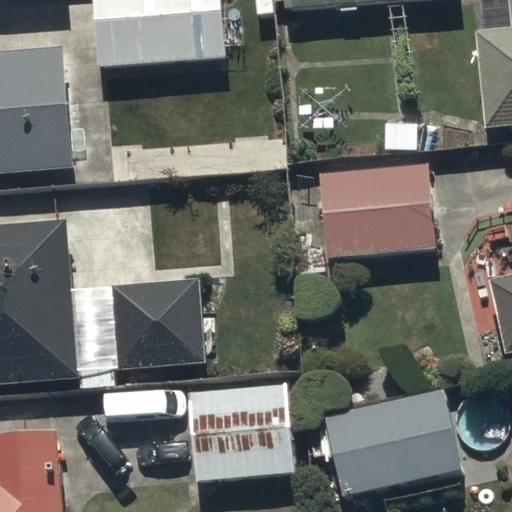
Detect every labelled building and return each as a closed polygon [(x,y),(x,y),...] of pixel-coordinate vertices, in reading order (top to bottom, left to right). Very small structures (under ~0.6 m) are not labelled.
[(226,0),(96,0),(102,64),(230,57),(226,0)] [(275,0),(276,1),(284,0),(289,0),(290,9),(449,0),(275,0)] [(511,29),(483,32),(493,129),(511,127),(511,29)] [(0,173),(77,168),(69,48),(0,52),(0,173)] [(434,166),(324,174),(330,258),(440,250),(434,166)] [(0,225),(0,385),(85,379),(72,221),(0,225)] [(511,272),(498,275),(511,346),(511,272)] [(206,280),(116,285),(121,369),(211,363),(206,280)] [(291,384),(194,391),(200,484),(298,477),(291,384)] [(450,390),(331,416),(353,498),(468,473),(450,390)] [(71,511),(65,424),(0,429),(0,511),(71,511)]
